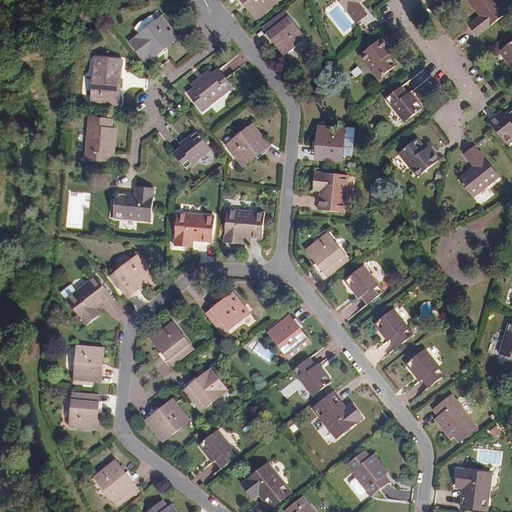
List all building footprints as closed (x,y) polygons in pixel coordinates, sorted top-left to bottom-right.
[(277,2),(275,0),(244,0),(250,7),(248,9),(256,19),(277,2)] [(359,0),(338,0),(356,22),(367,14),(358,1),(359,0)] [(508,10),(500,0),(470,0),(481,14),(469,23),(478,34),(508,10)] [(305,37),(284,10),(265,26),(278,43),(276,45),(284,54),(305,37)] [(181,37),(164,15),(137,37),(152,56),(169,43),(171,45),(181,37)] [(390,47),(382,38),(360,55),(378,78),(397,64),(386,50),(390,47)] [(511,40),(500,50),(511,66),(511,40)] [(118,92),(120,70),(96,68),(93,103),(119,105),(120,93),(118,92)] [(233,86),(219,69),(189,93),(203,111),(233,86)] [(407,93),(402,86),(386,98),(404,122),(423,107),(410,91),(407,93)] [(511,139),(511,108),(502,116),(500,113),(490,120),(508,143),(511,139)] [(110,160),(113,118),(90,115),(86,158),(110,160)] [(268,143),(253,123),(226,145),(243,167),(253,159),(251,157),(268,143)] [(344,163),(345,154),(347,128),(319,126),(318,138),(321,139),(319,161),(344,163)] [(347,128),(345,154),(354,154),(355,129),(347,128)] [(212,148),(197,130),(180,143),(183,147),(175,153),(186,168),(212,148)] [(429,152),(418,138),(401,153),(419,176),(440,159),(433,149),(429,152)] [(500,176),(476,145),(465,154),(474,166),(459,178),(474,197),(500,176)] [(345,212),(348,175),(316,172),(314,189),(321,190),(319,209),(345,212)] [(151,221),(154,188),(137,186),(136,193),(117,191),(114,217),(151,221)] [(262,238),(265,211),(229,208),(225,241),(243,242),(243,236),(262,238)] [(213,241),(215,215),(179,211),(176,244),(193,246),(194,239),(213,241)] [(350,259),(329,232),(308,249),(315,258),(318,257),(331,274),(350,259)] [(155,274),(139,253),(111,275),(126,294),(144,281),(145,282),(155,274)] [(385,291),(366,266),(347,280),(360,297),(363,296),(369,304),(385,291)] [(112,296),(96,275),(67,299),(87,324),(101,313),(97,308),(112,296)] [(251,312),(235,291),(224,299),(226,301),(209,315),(224,335),(251,312)] [(414,334),(394,309),(375,324),(389,340),(391,339),(398,347),(414,334)] [(302,333),(288,316),(269,331),(290,358),(312,341),(304,332),(302,333)] [(195,348),(174,321),(152,338),(160,347),(162,346),(175,363),(195,348)] [(511,323),(508,322),(499,353),(511,356),(511,323)] [(104,360),(105,348),(79,345),(75,380),(99,382),(101,360),(104,360)] [(446,373),(426,349),(408,363),(421,380),(424,379),(430,386),(446,373)] [(316,365),(310,357),(294,369),(314,394),(333,380),(319,363),(316,365)] [(229,389),(212,368),(203,375),(204,378),(187,392),(203,411),(229,389)] [(346,407),(334,392),(314,408),(337,437),(363,417),(352,402),(346,407)] [(482,425),(456,392),(435,408),(462,441),(482,425)] [(95,418),(97,395),(74,393),(71,427),(97,430),(98,418),(95,418)] [(191,420),(174,398),(164,406),(165,408),(148,422),(163,442),(191,420)] [(238,455),(219,430),(200,445),(213,461),(216,460),(222,468),(238,455)] [(391,480),(367,450),(349,464),(372,495),(391,480)] [(123,468),(115,458),(95,475),(116,502),(135,487),(122,469),(123,468)] [(292,491),(269,462),(243,482),(255,497),(261,492),(272,507),(292,491)] [(489,510),(494,473),(460,469),(459,487),(465,488),(463,507),(489,510)] [(318,511),(305,495),(286,510),(287,511),(318,511)] [(173,511),(165,501),(150,511),(173,511)]
